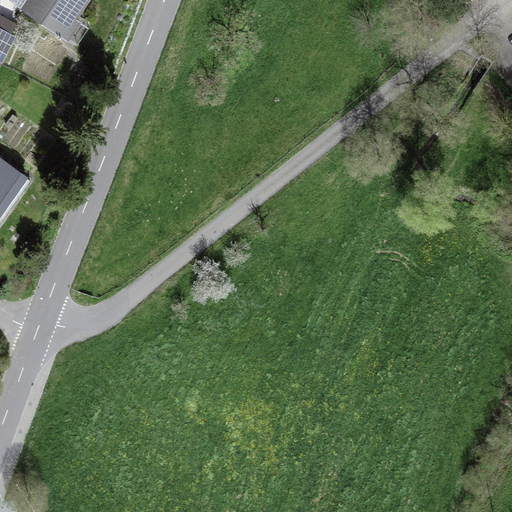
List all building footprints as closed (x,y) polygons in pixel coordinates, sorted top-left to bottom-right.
[(78,16),(88,0),(8,0),(68,39),(81,18),(78,16)] [(0,65),(16,35),(12,32),(18,22),(0,12),(0,65)] [(79,106),(61,97),(53,113),(71,122),(79,106)] [(4,124),(9,128),(17,117),(12,113),(4,124)] [(0,220),(31,177),(0,154),(0,220)]
